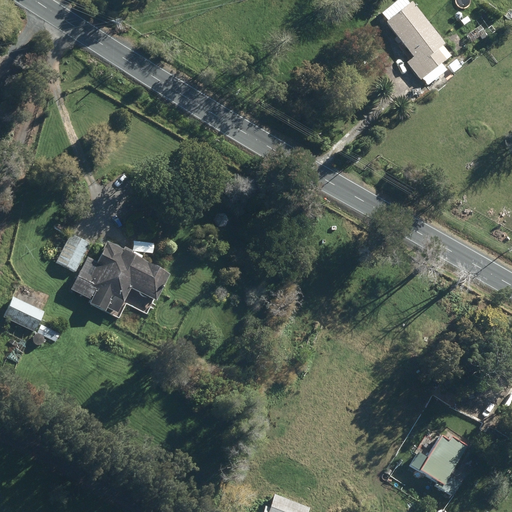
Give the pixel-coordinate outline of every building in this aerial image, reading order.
[(149,0),(135,0),(118,12),(123,19),(149,0)] [(403,59),(425,85),(446,68),(440,61),(452,52),(409,0),(403,0),(383,17),(412,52),(403,59)] [(477,24),(464,34),(471,43),(483,33),(477,24)] [(68,229),(54,258),(74,267),(88,238),(68,229)] [(89,297),(87,300),(103,308),(106,302),(114,307),(126,284),(151,297),(166,267),(95,231),(88,247),(68,286),(89,297)] [(43,308),(9,294),(0,314),(34,329),(43,308)] [(41,325),(37,334),(55,342),(59,333),(41,325)] [(419,443),(407,460),(451,491),(458,480),(448,473),(468,444),(440,425),(425,447),(419,443)] [(305,511),(308,507),(277,489),(262,511),(305,511)]
